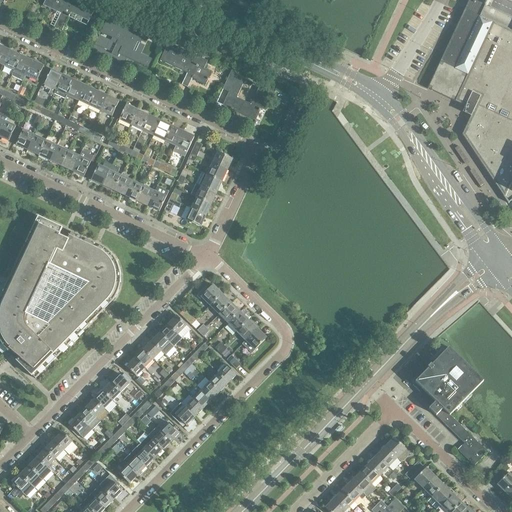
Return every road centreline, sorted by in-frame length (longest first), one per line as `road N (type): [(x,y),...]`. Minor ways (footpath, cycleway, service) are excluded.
road 1 (residential): [(207,258),(251,154),(247,140),(0,23)]
road 2 (residential): [(128,511),(289,346),(287,333),(207,258)]
road 3 (residential): [(33,437),(207,258)]
road 4 (residential): [(207,258),(0,158)]
road 5 (tertiary): [(240,511),(364,383)]
road 6 (tertiary): [(315,63),(179,0)]
road 7 (residential): [(495,511),(392,411)]
road 8 (residential): [(294,511),(392,411)]
